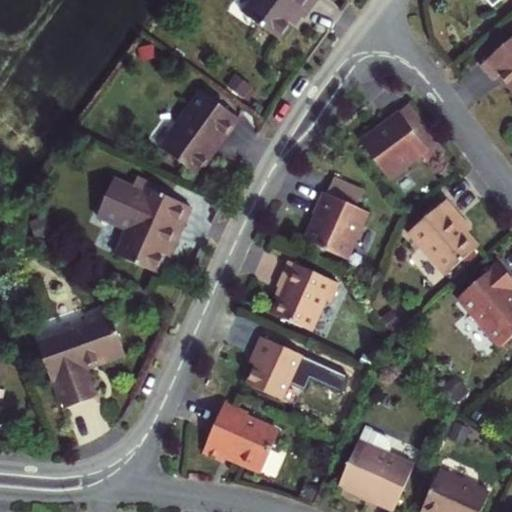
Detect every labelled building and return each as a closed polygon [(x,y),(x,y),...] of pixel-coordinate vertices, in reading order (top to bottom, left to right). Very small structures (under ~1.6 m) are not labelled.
[(253,0),(243,15),(280,41),(298,15),(303,19),(316,0),(253,0)] [(487,0),(495,8),(504,0),(487,0)] [(511,41),(483,67),(495,82),(501,77),(511,89),(511,41)] [(233,75),(225,87),(243,100),(251,88),(233,75)] [(200,94),(160,151),(198,177),(238,121),(200,94)] [(409,108),(399,116),(426,151),(436,144),(409,108)] [(399,116),(360,145),(389,183),(423,158),(431,168),(446,156),(436,144),(426,151),(399,116)] [(316,217),(304,242),(346,262),(368,215),(356,210),(364,194),(336,179),(327,195),(324,194),(313,215),(316,217)] [(128,233),(117,259),(157,276),(178,228),(182,229),(190,209),(146,190),(144,195),(114,182),(98,220),(128,233)] [(479,248),(468,234),(454,219),(458,215),(447,202),(409,234),(445,277),(479,248)] [(454,219),(468,234),(472,232),(458,215),(454,219)] [(328,307),(337,286),(288,265),(276,290),(282,292),(271,317),(311,335),(324,305),(328,307)] [(511,342),(511,294),(511,295),(511,294),(511,282),(500,268),(459,302),(501,351),(511,342)] [(88,322),(37,339),(52,382),(57,381),(67,409),(98,399),(88,370),(126,356),(109,308),(86,316),(88,322)] [(302,359),(261,340),(253,357),(259,359),(246,389),(282,405),(302,359)] [(239,463),(240,467),(261,476),(278,435),(247,422),(249,418),(225,408),(203,456),(222,464),(225,457),(239,463)] [(363,433),(339,487),(368,501),(367,503),(385,511),(392,511),(412,469),(388,458),(389,451),(386,446),(369,438),(370,436),(363,433)] [(480,511),(487,496),(438,474),(420,511),(480,511)]
